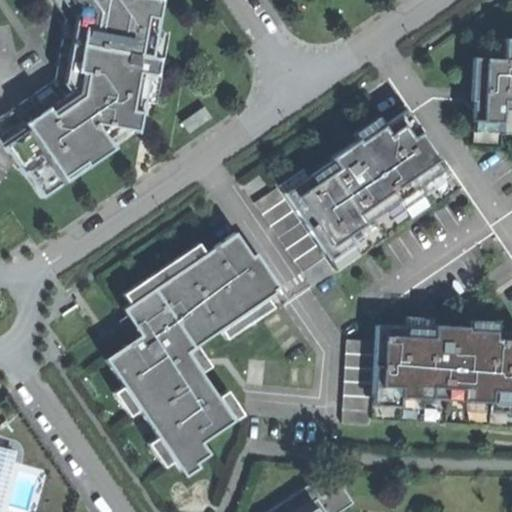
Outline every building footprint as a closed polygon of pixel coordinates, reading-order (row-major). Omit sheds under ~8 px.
[(53,0),(72,28),(69,49),(155,66),(165,7),(124,1),(125,0),(53,0)] [(494,149),(495,136),(511,136),(511,40),(499,40),(498,61),(471,60),(466,148),(494,149)] [(27,175),(48,204),(116,156),(99,130),(142,138),(151,94),(153,82),(161,84),(164,67),(155,66),(69,49),(62,86),(0,129),(0,141),(25,176),(27,175)] [(178,123),(185,133),(207,118),(200,108),(178,123)] [(280,195),(333,272),(453,190),(400,112),(354,144),(352,141),(338,152),(325,160),(327,162),(280,195)] [(248,206),(306,289),(328,273),(271,190),(248,206)] [(100,359),(178,474),(206,454),(198,443),(230,422),(183,352),(271,292),(230,233),(169,275),(117,310),(126,323),(119,328),(128,341),(100,359)] [(369,343),(366,421),(511,428),(511,333),(462,332),(462,328),(446,327),(428,326),(428,330),(370,327),(369,343)] [(338,426),(366,427),(366,421),(369,343),(342,341),(338,426)] [(0,508),(17,446),(0,441),(0,508)] [(353,511),(360,508),(346,488),(328,500),(319,487),(278,511),(353,511)]
